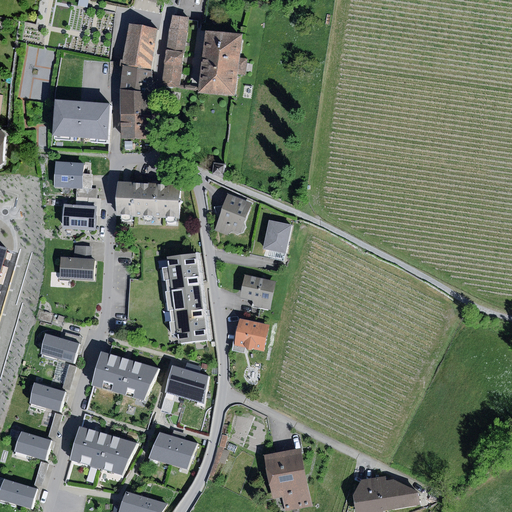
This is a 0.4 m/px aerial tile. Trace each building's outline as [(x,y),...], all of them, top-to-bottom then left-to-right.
[(190,18),(173,16),(167,50),(163,85),(179,88),(185,53),(190,18)] [(158,29),(131,24),(124,60),(122,59),(120,64),(124,65),(153,72),(158,29)] [(242,35),(206,31),(203,63),(199,93),(236,97),(238,75),(246,76),(248,59),(240,58),(242,35)] [(153,72),(124,65),(121,89),(152,94),(153,72)] [(152,94),(121,89),(121,115),(152,116),(152,94)] [(111,104),(56,100),(53,136),(109,140),(111,104)] [(152,116),(121,115),(121,139),(152,139),(152,116)] [(84,164),(57,162),(55,187),(77,188),(92,190),(93,174),(83,174),(84,164)] [(225,166),(214,163),(211,174),(223,176),(225,166)] [(180,184),(119,182),(118,216),(180,217),(180,184)] [(77,188),(77,197),(97,198),(98,190),(92,190),(77,188)] [(252,204),(229,196),(225,205),(215,230),(228,235),(231,232),(237,234),(243,232),(245,227),(244,224),(252,204)] [(77,197),(76,205),(97,207),(101,207),(101,198),(97,198),(77,197)] [(76,205),(65,205),(63,228),(96,231),(97,207),(76,205)] [(214,207),(217,224),(225,205),(214,207)] [(293,225),(269,220),(263,249),(286,254),(293,225)] [(75,246),(74,258),(91,259),(92,247),(78,246),(75,246)] [(197,252),(167,256),(169,267),(163,268),(165,281),(166,280),(168,292),(167,292),(169,310),(171,310),(173,322),(171,323),(173,337),(177,336),(179,345),(210,341),(197,252)] [(74,258),(62,257),(60,279),(94,282),(96,260),(91,259),(74,258)] [(245,275),(241,298),(253,301),(254,307),(270,310),(276,281),(245,275)] [(269,326),(241,320),(236,345),(246,347),(247,350),(251,350),(253,349),(264,351),(269,326)] [(81,344),(49,335),(44,356),(76,364),(81,344)] [(128,360),(106,354),(95,387),(145,401),(161,369),(128,360)] [(70,366),(63,389),(70,391),(77,367),(70,366)] [(186,398),(194,372),(174,366),(165,398),(175,400),(176,396),(186,398)] [(209,376),(194,372),(186,398),(204,404),(209,376)] [(67,393),(38,385),(32,404),(61,412),(67,393)] [(56,414),(49,437),(56,439),(63,416),(56,414)] [(107,434),(85,428),(75,462),(124,475),(140,443),(107,434)] [(53,442),(23,433),(17,452),(47,461),(53,442)] [(168,464),(179,439),(161,433),(149,458),(168,464)] [(222,435),(219,447),(225,448),(228,436),(222,435)] [(198,444),(179,439),(168,464),(186,469),(198,444)] [(229,443),(227,449),(235,453),(237,447),(229,443)] [(303,449),(266,455),(273,498),(283,496),(286,511),(313,506),(303,449)] [(224,450),(219,462),(224,464),(229,452),(224,450)] [(41,462),(34,486),(42,488),(49,464),(41,462)] [(362,480),(354,496),(356,511),(383,511),(421,505),(419,492),(393,480),(387,481),(386,477),(362,480)] [(38,490),(6,481),(1,500),(33,509),(38,490)] [(162,511),(168,504),(127,492),(120,511),(162,511)]
